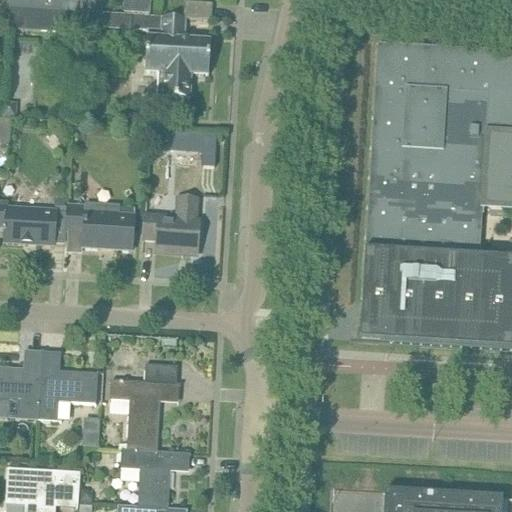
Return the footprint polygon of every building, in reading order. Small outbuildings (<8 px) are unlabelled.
[(6,0),(6,10),(8,10),(59,13),(60,0),(6,0)] [(60,0),(59,13),(78,14),(78,0),(60,0)] [(83,0),(83,14),(99,15),(100,15),(100,0),(83,0)] [(183,19),(184,20),(211,21),(212,5),(184,4),(183,19)] [(183,41),(184,20),(183,19),(132,16),(100,15),(99,15),(83,14),(78,14),(59,13),(8,10),(7,30),(5,30),(5,31),(25,32),(63,34),(64,29),(131,33),(131,31),(151,33),(151,39),(147,39),(145,74),(164,75),(163,100),(189,101),(191,77),(208,78),(210,42),(183,41)] [(369,179),(367,208),(366,208),(366,209),(367,209),(365,238),(364,238),(364,239),(365,239),(361,305),(392,307),(390,343),(389,343),(389,345),(511,352),(511,54),(378,46),(377,46),(373,119),(371,119),(371,120),(373,120),(371,149),(370,148),(370,149),(371,150),(369,178),(368,178),(368,179),(369,179)] [(2,104),(1,119),(16,120),(16,105),(2,104)] [(11,121),(0,120),(0,145),(10,146),(11,121)] [(54,132),(53,137),(59,143),(64,144),(68,140),(68,135),(62,128),(57,129),(54,132)] [(54,195),(54,207),(64,207),(65,195),(54,195)] [(145,217),(144,221),(143,241),(156,242),(155,254),(180,256),(181,254),(191,254),(191,256),(197,257),(199,223),(196,222),(197,202),(177,200),(176,219),(145,217)] [(52,248),(54,213),(7,210),(8,203),(0,202),(0,232),(5,233),(4,245),(21,246),(21,244),(35,245),(35,247),(52,248)] [(134,210),(119,209),(119,207),(84,205),(84,208),(67,207),(66,232),(83,233),(82,249),(99,251),(100,249),(113,249),(113,251),(132,253),(134,216),(134,210)] [(18,422),(38,423),(41,353),(40,353),(39,354),(29,353),(27,372),(0,369),(0,400),(20,402),(18,422)] [(43,353),(41,353),(38,423),(56,424),(58,404),(96,407),(96,403),(101,404),(103,376),(98,375),(97,375),(96,376),(52,373),(54,355),(43,354),(43,353)] [(129,403),(126,452),(126,453),(157,455),(157,454),(160,399),(178,400),(179,389),(180,389),(180,387),(176,387),(177,370),(145,367),(144,385),(110,383),(109,402),(129,403)] [(82,438),(82,448),(98,449),(99,439),(82,438)] [(191,456),(157,454),(157,455),(126,453),(126,452),(121,452),(119,471),(139,473),(137,509),(137,510),(167,511),(170,468),(188,469),(189,458),(190,458),(191,456)] [(80,474),(24,471),(7,470),(5,506),(25,507),(24,511),(55,511),(56,503),(76,505),(76,507),(78,507),(80,474)] [(80,491),(80,504),(93,504),(93,498),(88,491),(80,491)] [(501,511),(503,501),(384,494),(383,511),(501,511)]
